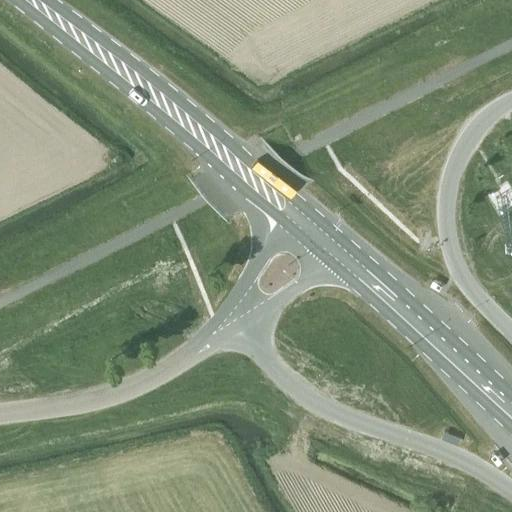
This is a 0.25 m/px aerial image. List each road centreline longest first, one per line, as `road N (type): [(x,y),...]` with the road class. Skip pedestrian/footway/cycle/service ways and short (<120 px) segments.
road 1 (primary): [(328,226),(48,0)]
road 2 (primary): [(17,0),(289,228)]
road 3 (unclassified): [(511,490),(447,453),(314,403),(226,322)]
road 4 (unclassified): [(511,101),(469,136),(446,205),(458,274),(511,333)]
road 5 (primary): [(326,259),(511,427)]
road 6 (tertiary): [(0,414),(124,390),(177,362),(226,322)]
road 7 (primary): [(511,395),(328,226)]
road 8 (tertiary): [(226,322),(276,302),(326,259)]
